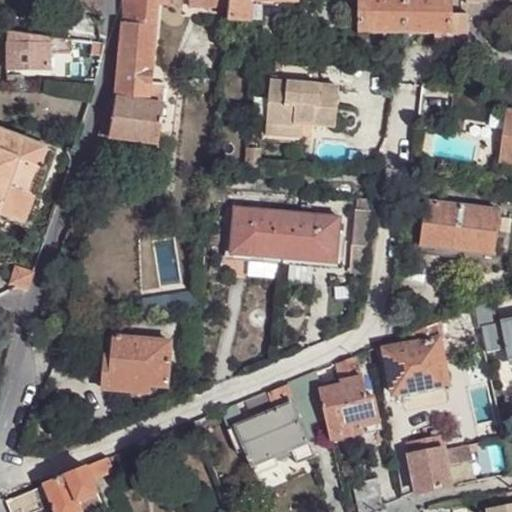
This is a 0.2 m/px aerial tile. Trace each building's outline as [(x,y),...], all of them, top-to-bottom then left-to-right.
[(119,0),(120,22),(116,97),(135,0),(119,0)] [(135,0),(116,97),(148,102),(150,83),(156,7),(156,0),(135,0)] [(156,0),(156,7),(228,9),(227,0),(156,0)] [(227,0),(228,9),(227,18),(247,19),(247,0),(256,0),(260,0),(295,2),(294,0),(227,0)] [(260,20),(260,0),(256,0),(247,0),(247,19),(260,20)] [(359,34),(359,0),(348,0),(348,34),(359,34)] [(359,0),(359,34),(405,34),(406,0),(359,0)] [(406,0),(405,34),(435,34),(451,35),(451,16),(451,0),(406,0)] [(467,16),(451,16),(451,35),(435,34),(434,48),(467,50),(467,16)] [(48,39),(8,33),(5,72),(47,72),(48,51),(48,39)] [(78,35),(76,43),(83,44),(103,46),(103,39),(101,39),(78,35)] [(72,42),(48,39),(48,51),(70,53),(72,42)] [(103,46),(83,44),(81,55),(101,58),(103,46)] [(268,126),(303,129),(303,126),(336,129),(339,86),(272,81),(268,126)] [(150,83),(148,102),(164,104),(168,84),(150,83)] [(98,135),(107,137),(116,97),(113,97),(110,100),(98,135)] [(116,97),(107,137),(108,137),(118,139),(141,142),(157,144),(164,104),(148,102),(116,97)] [(511,111),(505,110),(498,163),(511,165),(511,111)] [(302,138),(303,129),(268,126),(267,130),(267,137),(302,140),(302,138)] [(0,133),(0,203),(25,213),(41,171),(35,168),(42,150),(0,133)] [(107,137),(98,135),(87,167),(102,176),(108,137),(107,137)] [(141,142),(118,139),(117,151),(140,154),(141,142)] [(48,152),(42,150),(35,168),(41,171),(48,152)] [(377,202),(368,201),(366,214),(356,213),(350,274),(367,275),(377,202)] [(425,204),(420,240),(452,244),(456,245),(455,251),(483,254),(494,256),(500,211),(425,202),(425,204)] [(0,217),(21,225),(25,213),(0,203),(0,217)] [(302,215),(289,214),(284,255),(283,266),(281,283),(314,286),(316,263),(337,264),(341,219),(311,216),(312,208),(303,208),(302,215)] [(284,255),(289,214),(235,210),(232,249),(231,255),(255,257),(255,252),(284,255)] [(452,244),(420,240),(418,254),(450,258),(452,244)] [(283,266),(284,255),(255,252),(255,257),(231,255),(232,249),(226,248),(225,261),(283,266)] [(28,292),(34,273),(15,268),(9,286),(28,292)] [(332,290),(350,283),(349,275),(331,276),(332,290)] [(202,294),(182,297),(183,308),(200,305),(202,294)] [(182,297),(143,303),(144,314),(183,308),(182,297)] [(475,307),(480,329),(483,329),(493,326),(494,326),(497,325),(492,300),(475,307)] [(445,340),(441,321),(407,334),(408,341),(410,346),(385,351),(394,396),(449,384),(440,341),(445,340)] [(493,326),(483,329),(487,353),(506,349),(508,361),(511,360),(511,321),(497,325),(494,326),(493,326)] [(112,357),(114,337),(106,336),(105,357),(112,357)] [(105,357),(103,383),(126,384),(125,392),(149,394),(150,386),(167,388),(172,342),(114,337),(112,357),(105,357)] [(386,344),(384,345),(385,351),(410,346),(408,341),(402,342),(402,337),(386,344)] [(355,357),(336,364),(340,380),(341,386),(320,389),(327,421),(331,442),(359,436),(358,429),(380,424),(374,398),(367,400),(362,378),(360,379),(355,357)] [(315,373),(268,393),(273,405),(290,398),(293,402),(303,429),(327,421),(320,389),(319,385),(319,383),(315,373)] [(340,380),(319,383),(319,385),(320,389),(341,386),(340,380)] [(126,384),(103,383),(102,389),(125,392),(126,384)] [(268,393),(246,402),(250,414),(273,405),(268,393)] [(252,469),(255,468),(275,460),(292,453),(309,445),(303,429),(293,402),(244,421),(235,426),(245,450),(252,469)] [(238,405),(221,412),(228,428),(235,426),(244,421),(238,405)] [(237,453),(245,450),(235,426),(228,428),(237,453)] [(410,458),(445,452),(442,437),(407,443),(410,458)] [(314,457),(309,445),(292,453),(296,465),(314,457)] [(455,450),(445,452),(448,467),(470,463),(467,447),(459,449),(455,450)] [(448,467),(445,452),(410,458),(416,494),(453,487),(448,467)] [(107,459),(86,468),(90,480),(100,476),(112,471),(107,459)] [(275,460),(255,468),(258,476),(278,467),(275,460)] [(86,468),(44,486),(52,507),(53,511),(81,511),(77,502),(96,495),(90,480),(86,468)] [(361,511),(370,511),(385,506),(379,479),(355,485),(361,511)] [(4,502),(8,511),(38,499),(34,489),(16,498),(4,502)] [(511,491),(485,497),(487,511),(511,506),(511,491)] [(87,511),(101,506),(96,495),(77,502),(81,511),(87,511)]
